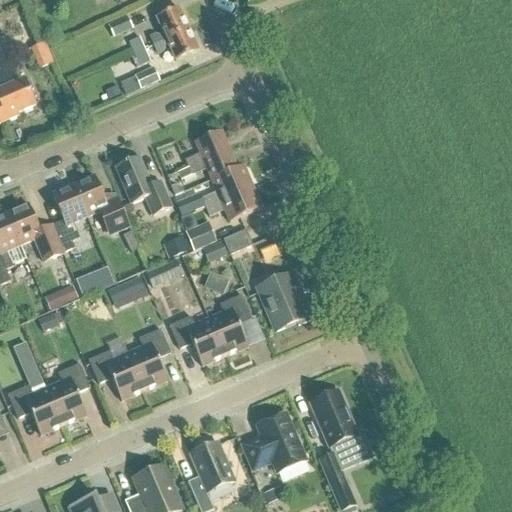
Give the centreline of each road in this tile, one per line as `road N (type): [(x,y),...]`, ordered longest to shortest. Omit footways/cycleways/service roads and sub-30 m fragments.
road 1 (residential): [(0,497),(364,342)]
road 2 (tertiary): [(364,342),(248,73)]
road 3 (residential): [(0,178),(248,73)]
road 4 (tertiary): [(436,511),(364,342)]
